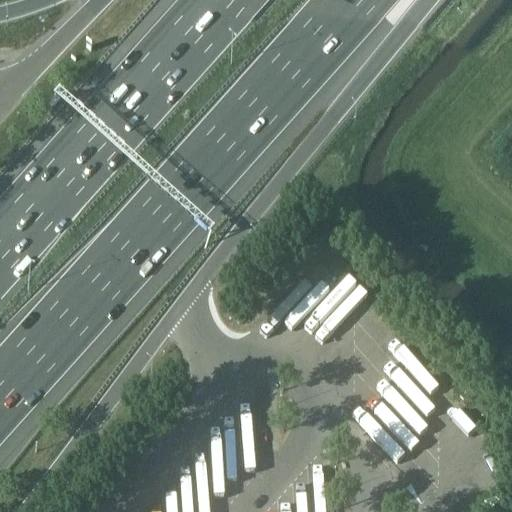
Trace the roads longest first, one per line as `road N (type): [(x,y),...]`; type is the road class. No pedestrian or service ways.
road 1 (motorway): [(0,399),(359,0)]
road 2 (motorway): [(223,0),(0,249)]
road 3 (motorway): [(233,236),(422,0)]
